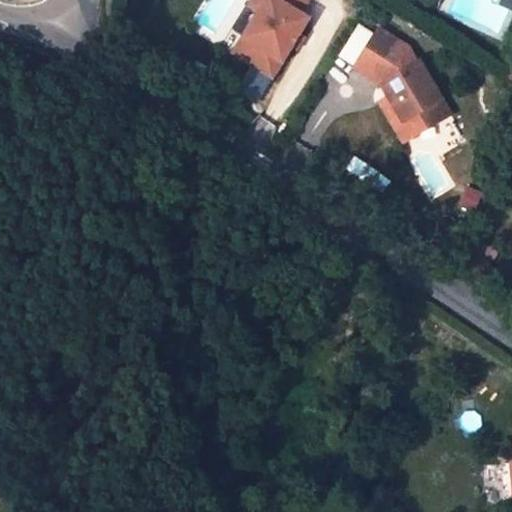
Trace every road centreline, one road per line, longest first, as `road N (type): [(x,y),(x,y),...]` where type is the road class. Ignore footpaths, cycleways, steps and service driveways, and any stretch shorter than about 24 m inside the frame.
road 1 (residential): [(43,25),(511,327)]
road 2 (unknown): [(271,170),(344,27)]
